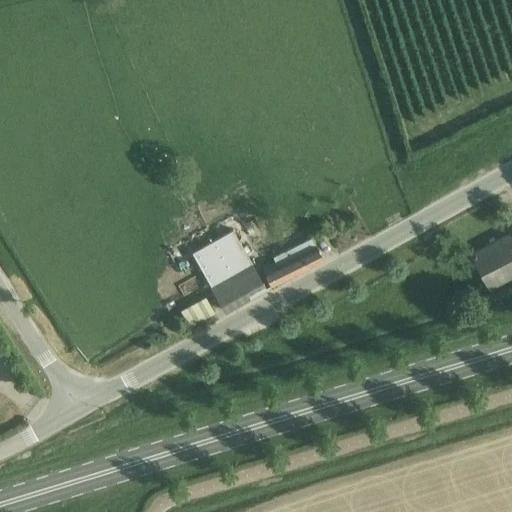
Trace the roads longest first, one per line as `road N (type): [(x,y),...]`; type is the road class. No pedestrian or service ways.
road 1 (primary): [(0,503),(511,347)]
road 2 (unclassified): [(77,408),(511,173)]
road 3 (unclassified): [(77,408),(0,284)]
